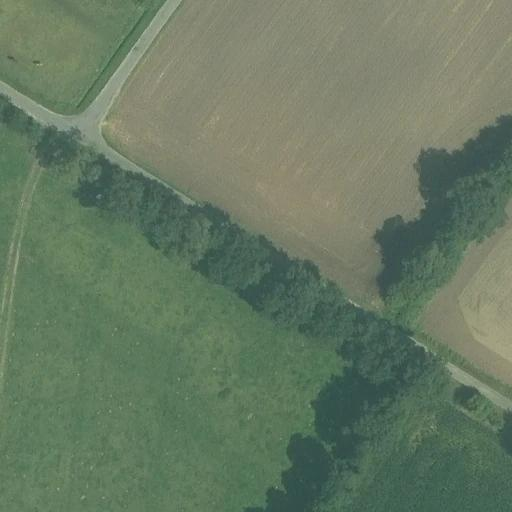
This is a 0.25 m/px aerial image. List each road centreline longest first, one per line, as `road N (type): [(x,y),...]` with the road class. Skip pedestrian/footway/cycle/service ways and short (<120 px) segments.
road 1 (unclassified): [(511,401),(73,127)]
road 2 (unclassified): [(163,0),(73,127)]
